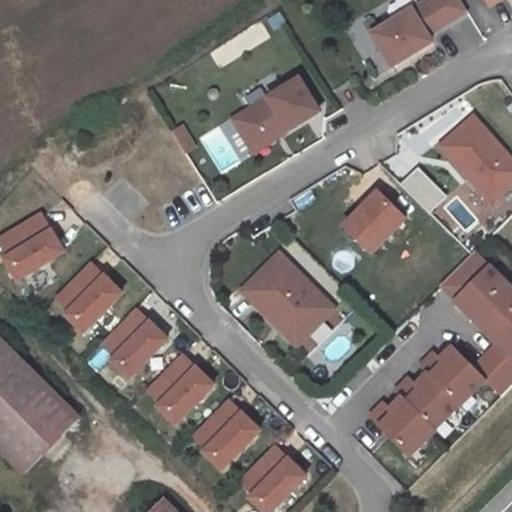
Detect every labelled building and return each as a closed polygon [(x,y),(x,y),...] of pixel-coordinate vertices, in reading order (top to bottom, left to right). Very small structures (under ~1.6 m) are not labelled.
[(460,0),(430,0),(373,35),(393,67),(432,43),(428,36),(468,12),(460,0)] [(251,148),(286,126),(289,131),(320,112),(300,80),(234,120),(251,148)] [(491,202),(511,183),(511,159),(474,117),(441,146),(491,202)] [(286,126),(251,148),(254,153),(289,131),(286,126)] [(406,220),(379,193),(345,226),(373,254),(406,220)] [(45,233),(51,230),(40,213),(35,216),(45,233)] [(51,230),(45,233),(35,216),(0,237),(0,241),(9,255),(5,258),(18,279),(64,251),(51,230)] [(456,302),(499,345),(474,370),(453,348),(441,361),(435,354),(422,368),(428,374),(429,375),(417,386),(410,379),(396,392),(403,398),(390,411),(384,405),(371,418),(411,457),(436,431),(435,430),(460,405),(461,406),(486,381),(502,397),(511,386),(511,356),(511,355),(511,289),(490,268),(489,269),(474,254),(442,286),(457,301),(456,302)] [(321,323),(320,317),(331,306),(281,255),(243,293),(294,343),(306,332),(311,333),(321,323)] [(100,282),(105,277),(90,264),(86,268),(100,282)] [(105,277),(100,282),(86,268),(56,299),(70,313),(67,316),(85,333),(123,295),(105,277)] [(320,317),(321,323),(335,309),(331,306),(320,317)] [(146,328),(151,323),(136,309),(132,314),(146,328)] [(151,323),(146,328),(132,314),(102,344),(116,358),(113,362),(131,379),(169,340),(151,323)] [(297,347),(311,333),(306,332),(294,343),(297,347)] [(0,451),(24,475),(80,418),(0,337),(0,451)] [(192,373),(197,368),(182,355),(178,359),(192,373)] [(197,368),(192,373),(178,359),(148,390),(162,404),(159,407),(177,425),(215,386),(197,368)] [(238,419),(243,414),(229,400),(224,405),(238,419)] [(243,414),(238,419),(224,405),(194,435),(209,449),(205,453),(223,470),(261,431),(243,414)] [(285,464),(289,460),(275,446),(270,450),(285,464)] [(289,460),(285,464),(270,450),(241,481),(255,495),(251,498),(265,511),(273,511),(307,477),(289,460)] [(175,511),(165,502),(155,511),(175,511)]
